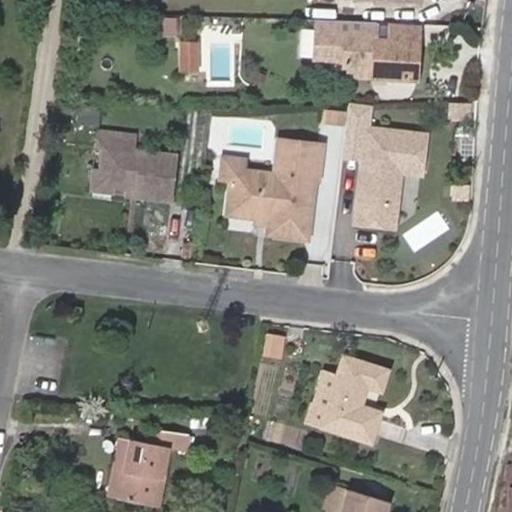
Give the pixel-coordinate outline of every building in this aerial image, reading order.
[(317,19),(317,53),(342,53),(352,61),(352,75),(417,77),(418,25),(390,25),(389,39),(375,38),(375,20),(317,19)] [(303,54),(314,55),(316,28),(305,27),(303,54)] [(183,42),(183,52),(198,53),(198,42),(183,42)] [(183,52),(183,71),(198,71),(198,53),(183,52)] [(369,102),(348,102),(343,146),(364,149),(363,157),(358,200),(398,204),(400,180),(394,179),(395,167),(402,168),(422,170),(426,131),(366,124),(369,102)] [(139,188),(137,195),(172,200),(177,154),(135,148),(137,134),(101,129),(98,145),(105,146),(101,171),(113,184),(129,187),(139,188)] [(245,168),(232,178),(229,207),(232,212),(258,215),(259,212),(271,213),(270,222),(269,231),(307,236),(319,140),(280,135),(275,172),(245,168)] [(364,149),(343,146),(342,155),(363,157),(364,149)] [(223,177),(232,178),(245,168),(246,157),(226,154),(223,177)] [(402,168),(395,167),(394,179),(400,180),(402,168)] [(93,188),(111,191),(113,184),(101,171),(95,170),(93,188)] [(139,188),(129,187),(128,194),(137,195),(139,188)] [(398,204),(358,200),(356,220),(395,224),(398,204)] [(257,221),(270,222),(271,213),(259,212),(258,215),(257,221)] [(268,334),(264,351),(279,354),(283,337),(268,334)] [(336,377),(320,425),(371,442),(381,412),(360,404),(366,386),(380,391),(387,370),(343,355),(336,377)] [(323,373),(308,421),(320,425),(336,377),(323,373)] [(127,438),(115,497),(158,506),(170,447),(197,453),(201,437),(149,427),(146,442),(127,438)] [(121,436),(109,495),(115,497),(127,438),(121,436)] [(349,488),(341,511),(385,511),(389,501),(349,488)]
